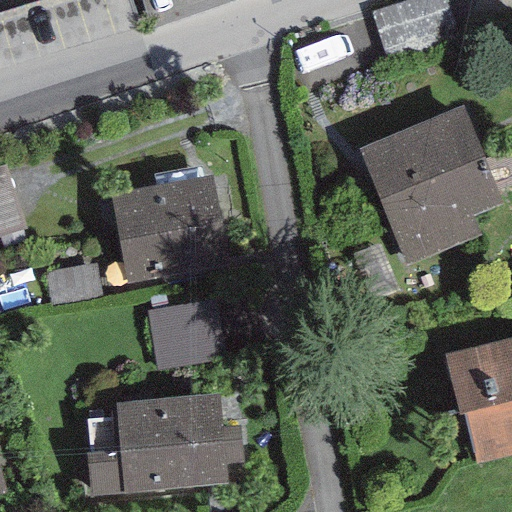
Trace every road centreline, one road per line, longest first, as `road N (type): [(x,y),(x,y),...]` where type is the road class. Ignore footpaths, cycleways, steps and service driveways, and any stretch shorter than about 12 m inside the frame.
road 1 (residential): [(235,25),(329,511)]
road 2 (tertiary): [(0,102),(235,25)]
